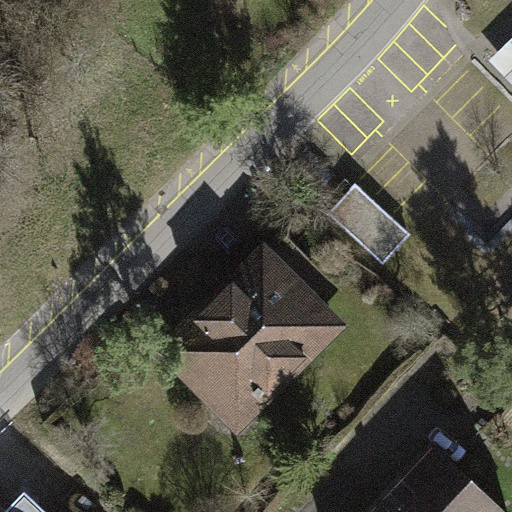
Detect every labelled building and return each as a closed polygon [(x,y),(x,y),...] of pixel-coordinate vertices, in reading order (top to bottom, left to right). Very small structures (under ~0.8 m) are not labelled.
[(511,41),(498,54),(511,68),(511,41)] [(355,223),(398,254),(418,227),(375,196),(355,223)] [(259,402),(335,325),(265,254),(209,309),(210,324),(174,358),(198,383),(240,383),(259,402)] [(508,511),(511,508),(511,483),(440,414),(400,456),(345,511),(508,511)] [(44,511),(26,494),(8,511),(44,511)]
